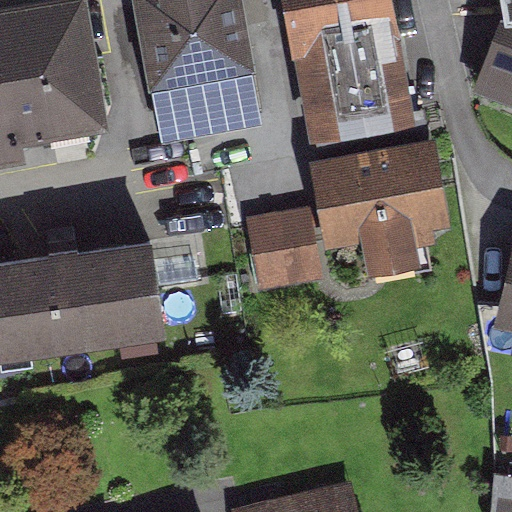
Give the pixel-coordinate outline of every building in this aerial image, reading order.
[(71,0),(5,0),(0,1),(0,140),(93,124),(71,0)] [(236,0),(140,0),(166,107),(254,92),(236,0)] [(391,0),(270,0),(312,211),(258,223),(271,283),(443,246),(391,0)] [(511,0),(490,0),(494,27),(486,98),(511,104),(511,0)] [(132,236),(0,260),(0,347),(148,319),(132,236)] [(356,511),(348,483),(249,509),(250,511),(356,511)]
